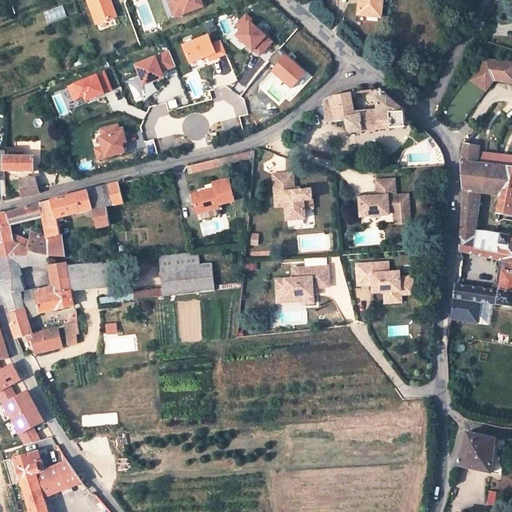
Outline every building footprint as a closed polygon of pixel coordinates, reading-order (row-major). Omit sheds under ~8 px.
[(87,0),(97,23),(116,15),(110,0),(87,0)] [(168,0),(171,6),(174,5),(178,15),(206,5),(203,0),(168,0)] [(361,0),(360,14),(383,17),(384,0),(361,0)] [(46,12),(49,22),(67,16),(64,6),(46,12)] [(237,26),(243,31),(238,36),(254,51),(254,50),(260,56),(273,42),(252,23),(254,21),(247,15),(237,26)] [(191,63),(208,56),(210,61),(227,54),(222,41),(213,45),(209,36),(184,46),(191,63)] [(170,51),(136,64),(144,84),(164,76),(162,71),(175,66),(170,51)] [(511,85),(511,66),(486,61),(472,79),(485,88),(489,82),(511,87),(511,85)] [(74,98),(84,94),(86,99),(111,89),(104,71),(69,85),(74,98)] [(379,89),(376,89),(378,108),(353,109),(351,91),(331,93),(325,99),(326,123),(346,119),(349,130),(352,131),(406,126),(404,109),(379,89)] [(124,151),(122,142),(126,141),(122,127),(118,128),(117,124),(100,128),(102,135),(100,136),(102,146),(94,148),(97,158),(124,151)] [(469,145),(476,147),(478,135),(474,134),(471,137),(469,145)] [(476,147),(469,145),(464,144),(461,154),(460,163),(461,172),(462,187),(462,200),(458,251),(499,259),(495,282),(491,282),(489,283),(488,285),(487,288),(453,284),(450,318),(478,323),(482,302),(511,307),(511,235),(499,233),(494,232),(490,232),(486,231),(481,230),(472,231),(478,192),(499,194),(497,212),(509,214),(511,199),(511,166),(472,163),(476,147)] [(3,170),(35,170),(35,156),(3,156),(3,169),(3,170)] [(294,172),(273,173),(275,205),(285,204),(286,219),(305,218),(304,207),(303,199),(312,198),(312,189),(295,190),(294,172)] [(21,177),(22,197),(40,192),(39,187),(35,176),(21,177)] [(195,212),(217,207),(216,204),(234,199),(228,178),(212,182),(213,188),(193,193),(196,204),(193,205),(195,212)] [(396,181),(377,182),(378,192),(378,197),(363,198),(361,198),(362,217),(391,215),(390,212),(395,212),(396,217),(411,215),(410,195),(397,196),(396,181)] [(52,265),(53,265),(50,256),(66,257),(61,233),(60,234),(57,218),(92,209),(97,228),(111,224),(107,206),(124,202),(119,182),(91,190),(89,192),(81,194),(78,193),(40,202),(44,219),(46,230),(47,234),(51,254),(35,248),(35,264),(53,269),(52,265)] [(312,198),(303,199),(304,207),(313,206),(312,198)] [(16,211),(20,224),(44,219),(40,202),(34,204),(21,209),(18,210),(16,211)] [(219,214),(217,207),(195,212),(197,219),(219,214)] [(16,211),(8,214),(11,227),(20,224),(16,211)] [(0,243),(14,240),(12,233),(11,227),(8,214),(7,212),(0,213),(0,243)] [(411,215),(396,217),(396,224),(412,223),(411,215)] [(28,245),(35,248),(51,254),(47,234),(43,233),(34,231),(30,239),(28,245)] [(28,245),(30,239),(12,233),(14,240),(22,243),(28,245)] [(0,259),(19,255),(22,243),(14,240),(0,243),(0,259)] [(26,268),(35,264),(35,248),(28,245),(22,243),(19,255),(24,257),(26,268)] [(198,251),(188,252),(159,255),(160,270),(162,297),(215,291),(212,264),(199,266),(198,251)] [(6,294),(25,291),(27,290),(25,277),(28,276),(26,268),(24,257),(19,255),(0,259),(0,284),(3,295),(6,294)] [(41,289),(48,311),(74,306),(72,291),(112,284),(107,260),(75,263),(68,264),(67,262),(53,265),(52,265),(53,269),(56,287),(41,289)] [(389,262),(357,264),(359,285),(374,284),(374,288),(375,296),(386,295),(386,299),(403,298),(415,297),(413,275),(401,276),(401,271),(390,271),(389,262)] [(326,266),(291,269),(291,279),(274,280),(276,293),(285,293),(285,298),(301,297),(301,303),(311,302),(310,287),(328,286),(326,266)] [(25,309),(29,319),(42,312),(48,311),(41,289),(28,299),(29,302),(25,303),(25,309)] [(6,294),(8,302),(25,300),(25,291),(6,294)] [(285,293),(276,293),(276,305),(301,303),(301,297),(285,298),(285,293)] [(403,298),(386,299),(387,306),(403,305),(403,298)] [(8,302),(12,312),(25,309),(25,303),(25,300),(8,302)] [(25,309),(12,312),(15,320),(13,325),(17,339),(25,336),(26,340),(26,341),(26,342),(27,342),(28,342),(29,342),(30,341),(33,353),(62,347),(58,328),(34,334),(29,319),(25,309)] [(80,334),(77,323),(71,325),(67,326),(71,344),(79,343),(77,335),(80,334)] [(0,359),(9,358),(0,326),(0,359)] [(15,371),(11,364),(1,369),(0,366),(0,401),(23,444),(40,439),(33,426),(42,421),(28,396),(26,391),(17,396),(11,386),(20,381),(15,371)] [(491,478),(493,452),(495,438),(468,432),(458,466),(491,478)] [(30,511),(49,511),(45,498),(83,482),(67,460),(43,471),(37,451),(15,456),(27,500),(30,511)] [(487,510),(499,510),(500,489),(490,488),(487,510)] [(21,511),(30,511),(27,500),(19,502),(21,511)]
